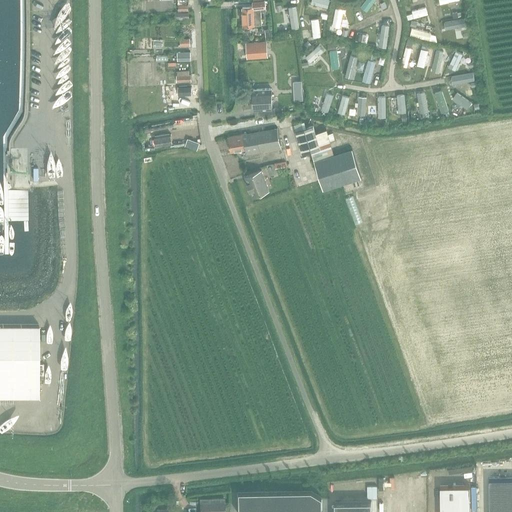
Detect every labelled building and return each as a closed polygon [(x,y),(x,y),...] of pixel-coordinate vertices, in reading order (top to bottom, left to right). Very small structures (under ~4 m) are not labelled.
[(308,13),(307,0),(299,0),(300,14),(308,13)] [(260,9),(265,8),(265,1),(252,2),(253,7),(242,8),(243,26),(261,25),(260,9)] [(467,33),(473,32),(470,13),(464,13),(467,33)] [(425,23),(442,28),(444,21),(427,17),(425,23)] [(424,57),(426,50),(418,48),(420,39),(414,37),(410,54),(424,57)] [(340,59),(347,58),(345,40),(338,41),(340,59)] [(266,41),(246,43),(247,59),(267,58),(266,41)] [(308,41),(304,44),(309,49),(313,46),(308,41)] [(462,61),(467,51),(470,52),(474,45),(464,41),(456,59),(462,61)] [(356,62),(363,63),(367,46),(359,45),(356,62)] [(391,61),(393,55),(387,52),(384,59),(391,61)] [(185,72),(197,72),(197,61),(185,61),(185,72)] [(337,70),(319,72),(320,80),(338,79),(337,70)] [(177,82),(191,81),(191,74),(176,75),(177,82)] [(440,84),(445,97),(452,94),(448,82),(440,84)] [(191,87),(178,87),(178,96),(191,96),(191,87)] [(256,117),(275,114),(274,108),(272,108),(271,89),(253,89),(254,110),(255,110),(256,117)] [(457,92),(453,99),(467,108),(471,102),(457,92)] [(178,130),(177,122),(164,123),(165,131),(178,130)] [(302,154),(320,149),(313,126),(296,131),(302,154)] [(229,136),(232,151),(245,149),(246,154),(281,147),(277,127),(229,136)] [(156,146),(172,144),(171,135),(154,137),(156,146)] [(313,160),(323,189),(361,177),(352,148),(313,160)] [(35,168),(36,151),(28,151),(27,168),(35,168)] [(268,170),(287,166),(286,161),(267,165),(268,170)] [(245,176),(253,195),(269,189),(261,170),(245,176)] [(322,251),(311,255),(319,279),(331,275),(322,251)] [(0,396),(39,397),(39,325),(0,324),(0,396)] [(511,511),(511,479),(489,480),(489,511),(511,511)] [(470,511),(470,486),(440,486),(440,511),(470,511)] [(422,511),(423,490),(386,496),(386,511),(422,511)] [(311,491),(237,492),(237,511),(304,511),(305,511),(307,511),(310,511),(320,511),(322,511),(322,498),(311,491)] [(335,502),(334,511),(371,511),(371,501),(335,502)] [(156,509),(156,511),(224,511),(224,503),(212,503),(200,503),(200,511),(181,511),(181,509),(156,509)]
